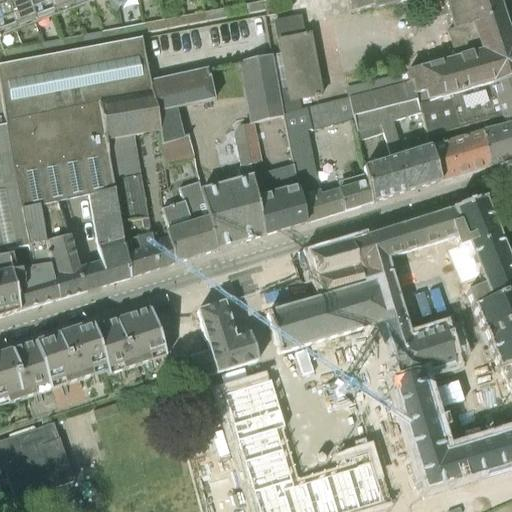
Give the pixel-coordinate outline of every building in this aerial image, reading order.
[(120,0),(0,0),(0,33),(64,8),(84,0),(107,0),(110,7),(114,12),(116,12),(117,10),(119,11),(121,11),(121,6),(121,0),(120,0)] [(276,10),(286,8),(284,0),(269,0),(263,1),(265,12),(276,10)] [(353,121),(353,124),(418,106),(511,79),(511,44),(503,16),(497,0),(347,0),(351,14),(371,9),(372,12),(422,0),(442,0),(447,12),(446,12),(452,32),(445,34),(453,59),(404,73),(404,74),(352,87),(354,93),(351,94),(351,98),(346,99),(353,121)] [(245,15),(265,12),(263,1),(243,5),(245,15)] [(225,19),(245,15),(243,5),(223,9),(225,19)] [(225,19),(223,9),(203,13),(205,23),(225,19)] [(183,16),(185,27),(205,23),(203,13),(183,16)] [(163,20),(165,30),(185,27),(183,16),(163,20)] [(165,30),(163,20),(143,24),(145,34),(165,30)] [(143,24),(123,28),(125,38),(145,34),(143,24)] [(123,28),(103,32),(105,41),(125,38),(123,28)] [(103,32),(83,35),(85,45),(105,41),(103,32)] [(63,39),(64,49),(85,45),(83,35),(63,39)] [(43,43),(44,53),(64,49),(63,39),(43,43)] [(151,92),(149,83),(141,40),(140,40),(140,41),(0,66),(0,91),(7,127),(0,127),(0,252),(27,248),(45,244),(68,238),(55,204),(87,197),(95,242),(96,245),(122,238),(119,225),(112,181),(105,143),(98,102),(151,92)] [(24,56),(44,53),(43,43),(23,47),(24,56)] [(23,47),(1,51),(4,60),(24,56),(23,47)] [(244,99),(278,92),(271,58),(237,65),(244,99)] [(149,83),(151,92),(158,133),(159,143),(183,137),(176,111),(204,105),(215,103),(207,71),(149,83)] [(511,123),(511,79),(418,106),(421,116),(426,137),(501,117),(503,126),(511,123)] [(105,143),(134,138),(158,133),(151,92),(98,102),(105,143)] [(371,204),(365,181),(320,194),(308,135),(310,134),(310,133),(353,121),(346,99),(313,107),(301,111),(282,117),(290,151),(293,170),(304,225),(371,204)] [(421,116),(418,106),(353,124),(358,142),(383,135),(390,161),(386,162),(372,166),(364,168),(363,168),(365,181),(371,204),(397,196),(419,190),(438,184),(429,148),(426,137),(421,116)] [(511,123),(503,126),(511,158),(511,123)] [(257,143),(254,124),(238,127),(232,137),(234,152),(237,169),(243,180),(201,191),(216,252),(263,237),(252,181),(249,165),(261,162),(257,143)] [(438,184),(511,160),(511,158),(503,126),(481,132),(429,148),(438,184)] [(183,137),(159,143),(160,147),(165,169),(194,161),(189,136),(183,137)] [(140,176),(134,138),(105,143),(112,181),(140,176)] [(263,237),(304,225),(293,170),(279,173),(252,181),(263,237)] [(119,225),(148,220),(140,176),(112,181),(119,225)] [(165,233),(166,240),(173,266),(216,252),(201,191),(200,183),(176,191),(182,203),(159,212),(168,232),(165,233)] [(401,227),(351,242),(308,255),(321,300),(265,316),(278,358),(383,326),(400,383),(391,386),(423,493),(511,465),(511,269),(484,201),(451,211),(401,227)] [(129,280),(125,256),(131,255),(130,242),(150,235),(148,220),(119,225),(122,238),(96,245),(99,263),(105,287),(129,280)] [(129,280),(156,271),(173,266),(166,240),(152,242),(151,237),(130,242),(131,255),(125,256),(129,280)] [(77,269),(68,238),(45,244),(63,300),(94,291),(105,287),(99,263),(88,266),(77,269)] [(20,313),(42,306),(63,300),(45,244),(27,248),(31,269),(20,271),(25,293),(16,296),(20,313)] [(31,269),(27,248),(0,252),(0,319),(20,313),(16,296),(25,293),(20,271),(31,269)] [(257,363),(249,337),(235,341),(233,335),(233,334),(228,318),(227,318),(223,305),(197,313),(209,353),(187,360),(194,382),(257,363)] [(107,375),(136,366),(164,357),(149,311),(92,330),(106,371),(107,375)] [(106,371),(92,330),(91,325),(34,344),(43,374),(49,390),(106,371)] [(0,406),(49,390),(43,374),(34,344),(0,355),(0,406)] [(270,382),(221,397),(256,511),(359,511),(380,506),(366,457),(347,462),(350,472),(293,489),(276,433),(285,430),(270,382)] [(0,466),(13,503),(73,483),(52,424),(0,442),(0,466)]
